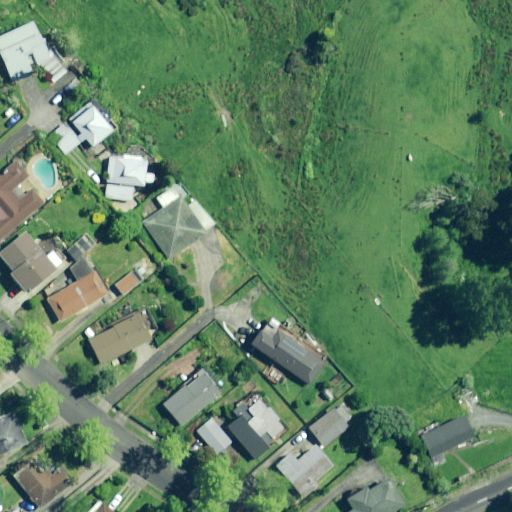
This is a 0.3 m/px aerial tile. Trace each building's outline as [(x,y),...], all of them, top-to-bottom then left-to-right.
[(47,58),(31,22),(0,35),(0,54),(12,82),(37,71),(34,63),(47,58)] [(84,138),(91,147),(110,131),(88,103),(68,119),(79,133),(74,137),(64,124),(49,136),(64,154),(84,138)] [(145,158),(109,155),(105,198),(131,201),(132,185),(143,186),(143,182),(152,182),(153,175),(144,174),(145,158)] [(15,160),(0,173),(0,237),(42,201),(32,189),(18,201),(9,191),(28,175),(15,160)] [(187,206),(172,185),(156,197),(163,207),(142,222),(168,259),(214,226),(196,200),(187,206)] [(54,269),(24,232),(0,252),(0,257),(11,271),(8,274),(25,294),(54,269)] [(91,246),(82,236),(66,251),(75,261),(91,246)] [(107,293),(86,257),(68,267),(77,281),(46,300),(60,322),(107,293)] [(138,284),(131,273),(114,284),(122,295),(138,284)] [(153,327),(145,311),(88,339),(100,364),(150,339),(146,330),(153,327)] [(272,339),(260,331),(251,345),(308,384),(323,363),(277,331),(272,339)] [(219,393),(203,373),(163,404),(179,425),(219,393)] [(285,427),(261,398),(247,410),(241,402),(231,411),(237,418),(226,427),(254,460),(273,444),(269,440),(285,427)] [(347,420),(351,416),(339,401),(307,426),(324,448),(351,426),(347,420)] [(0,454),(28,442),(14,412),(0,418),(0,454)] [(473,437),(462,415),(439,426),(436,420),(416,429),(429,457),(473,437)] [(231,443),(212,420),(197,433),(217,455),(231,443)] [(332,466),(314,445),(297,459),(291,453),(275,466),(303,498),(317,486),(314,482),(332,466)] [(50,478),(34,459),(13,476),(38,508),(73,480),(63,467),(50,478)] [(393,511),(405,506),(388,476),(346,499),(352,510),(347,511),(393,511)] [(112,511),(96,498),(84,511),(112,511)]
